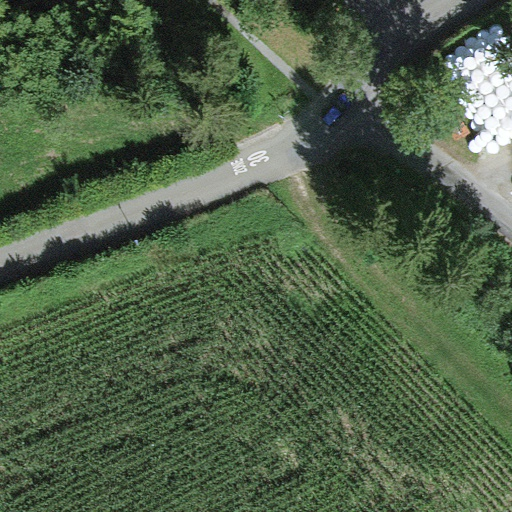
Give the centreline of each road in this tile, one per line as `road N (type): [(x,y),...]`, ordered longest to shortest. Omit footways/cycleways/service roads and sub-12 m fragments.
road 1 (residential): [(0,259),(61,229),(259,164),(359,108),(394,45)]
road 2 (track): [(359,108),(511,219)]
